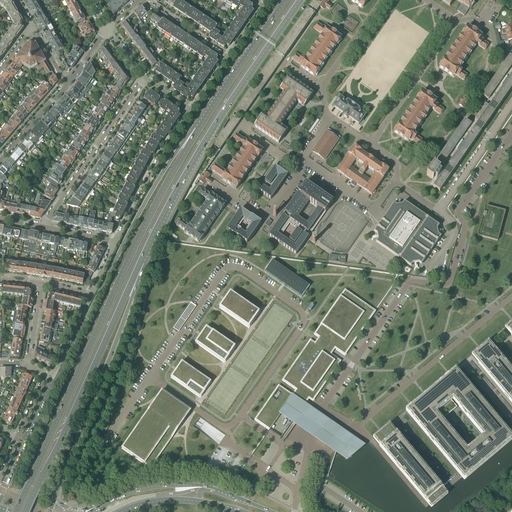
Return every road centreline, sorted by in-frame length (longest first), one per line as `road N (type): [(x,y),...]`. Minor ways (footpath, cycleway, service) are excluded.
road 1 (primary): [(213,104),(134,246),(16,511)]
road 2 (primary): [(213,104),(150,193),(49,385)]
road 3 (primary): [(26,511),(148,244)]
road 4 (primary): [(148,244),(214,125),(300,0)]
road 5 (primary): [(56,494),(148,244)]
road 6 (residential): [(370,143),(456,22),(427,1)]
road 7 (residential): [(41,227),(144,77)]
road 8 (residential): [(191,110),(114,243)]
road 9 (residential): [(438,211),(511,102)]
road 10 (primary): [(285,0),(213,104)]
road 11 (residential): [(214,187),(264,216),(303,164)]
road 12 (secondary): [(211,488),(148,486),(95,508)]
